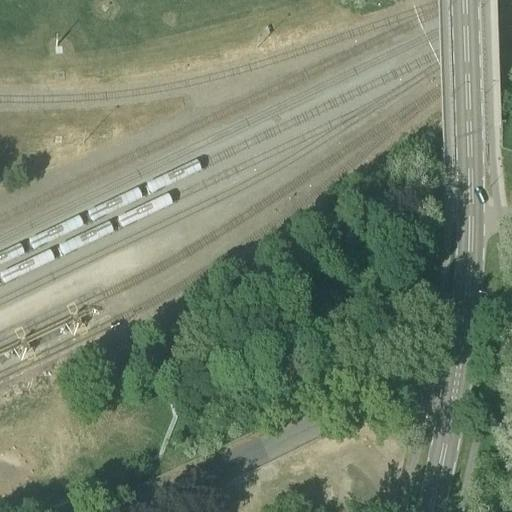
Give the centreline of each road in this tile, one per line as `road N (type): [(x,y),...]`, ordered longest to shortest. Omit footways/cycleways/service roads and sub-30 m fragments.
road 1 (tertiary): [(457,387),(472,250),(465,0)]
road 2 (unclassified): [(149,511),(337,411),(430,383),(457,387)]
road 3 (tertiary): [(431,511),(457,387)]
